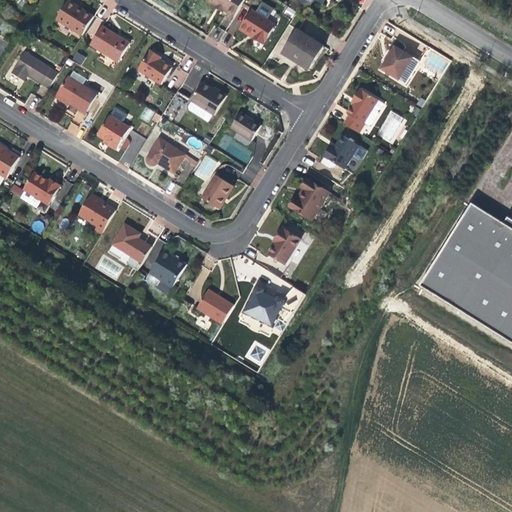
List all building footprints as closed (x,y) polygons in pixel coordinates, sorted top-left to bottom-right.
[(81,36),(93,17),(82,9),(67,0),(55,20),(81,36)] [(207,0),(216,5),(225,11),(235,17),(245,0),(207,0)] [(224,13),(225,11),(216,5),(214,8),(219,11),(224,13)] [(251,10),(241,27),(256,36),(254,38),(264,44),(275,25),(251,10)] [(116,39),(118,36),(114,34),(103,27),(92,45),(119,63),(129,47),(116,39)] [(256,36),(241,27),(239,29),(250,36),(254,38),(256,36)] [(309,69),(324,47),(297,30),(282,52),(295,60),(309,69)] [(131,44),(118,36),(116,39),(129,47),(131,44)] [(381,70),(399,81),(413,59),(395,48),(388,59),(381,70)] [(151,51),(139,70),(162,85),(173,68),(164,63),(161,61),(162,58),(151,51)] [(11,73),(20,78),(24,72),(28,74),(50,88),(59,73),(24,52),(11,73)] [(81,64),(85,57),(76,52),(72,59),(81,64)] [(419,63),(413,59),(399,81),(405,85),(419,63)] [(69,77),(57,96),(70,103),(75,106),(86,113),(98,94),(69,77)] [(192,102),(193,102),(215,116),(216,117),(229,96),(221,91),(219,93),(213,90),(204,84),(192,102)] [(353,105),(362,92),(359,90),(351,104),(353,105)] [(364,125),(373,110),(378,102),(362,92),(353,105),(351,109),(347,116),(349,117),(344,126),(358,134),(364,125)] [(27,103),(35,110),(41,99),(31,93),(27,103)] [(0,99),(24,116),(27,110),(4,96),(0,98),(0,99)] [(70,103),(57,96),(56,98),(69,106),(70,103)] [(215,116),(193,102),(190,108),(190,111),(210,123),(215,116)] [(138,118),(148,124),(155,112),(145,106),(138,118)] [(373,110),(364,125),(368,127),(371,127),(378,116),(377,112),(373,110)] [(393,144),(406,118),(389,110),(377,136),(393,144)] [(77,113),(67,132),(80,141),(92,121),(77,113)] [(242,113),(232,129),(252,142),(262,125),(253,120),(242,113)] [(97,135),(104,139),(118,148),(130,128),(109,115),(97,135)] [(119,162),(130,168),(147,139),(130,128),(119,162)] [(345,169),(358,148),(341,137),(336,145),(333,149),(330,147),(324,157),(345,169)] [(165,169),(176,175),(189,155),(160,138),(147,158),(147,160),(148,162),(149,164),(151,165),(153,166),(155,166),(157,166),(159,165),(165,169)] [(116,151),(118,148),(104,139),(102,142),(110,147),(116,151)] [(0,144),(0,173),(7,178),(20,157),(8,149),(0,144)] [(206,155),(194,175),(207,182),(218,162),(206,155)] [(62,187),(52,180),(51,182),(46,180),(36,173),(25,190),(50,205),(62,187)] [(234,188),(217,177),(202,200),(220,211),(227,199),(234,188)] [(165,193),(176,198),(181,186),(171,181),(165,193)] [(299,202),(297,201),(291,209),(312,222),(330,194),(309,181),(303,190),(305,192),(299,202)] [(300,196),(297,201),(299,202),(305,192),(303,190),(300,196)] [(117,213),(103,204),(100,203),(102,200),(93,195),(80,216),(98,227),(95,231),(103,236),(117,213)] [(511,225),(473,201),(421,284),(511,340),(511,225)] [(127,227),(115,247),(143,264),(153,248),(140,240),(142,236),(136,232),(127,227)] [(282,231),(277,239),(279,241),(277,244),(271,254),(287,264),(300,243),(282,231)] [(158,257),(163,241),(157,239),(151,255),(158,257)] [(165,251),(151,274),(161,281),(174,289),(189,266),(177,259),(165,251)] [(158,286),(161,281),(151,274),(148,279),(149,283),(155,287),(158,286)] [(290,302),(285,299),(278,296),(277,298),(272,295),(266,292),(268,290),(258,285),(244,312),(284,333),(288,324),(280,320),(290,302)] [(294,288),(285,299),(290,302),(280,320),(288,324),(307,295),(294,288)] [(221,300),(222,298),(218,296),(210,291),(209,293),(221,300)] [(221,300),(209,293),(198,309),(223,325),(235,307),(222,298),(221,300)]
